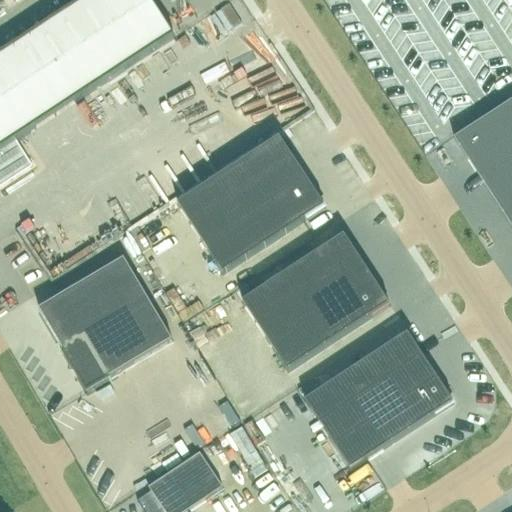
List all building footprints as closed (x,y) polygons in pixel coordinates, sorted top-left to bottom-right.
[(88,0),(0,59),(0,183),(8,178),(9,180),(11,179),(10,177),(27,165),(29,167),(31,165),(17,145),(175,39),(148,0),(88,0)] [(511,106),(455,144),(478,179),(484,175),(511,216),(511,106)] [(281,141),(179,208),(224,277),(326,210),(281,141)] [(345,240),(243,307),(289,375),(390,308),(345,240)] [(126,264),(40,314),(87,395),(173,345),(126,264)] [(409,338),(306,406),(351,475),(454,407),(409,338)] [(151,495),(140,503),(145,511),(193,511),(224,492),(201,457),(149,492),(151,495)]
